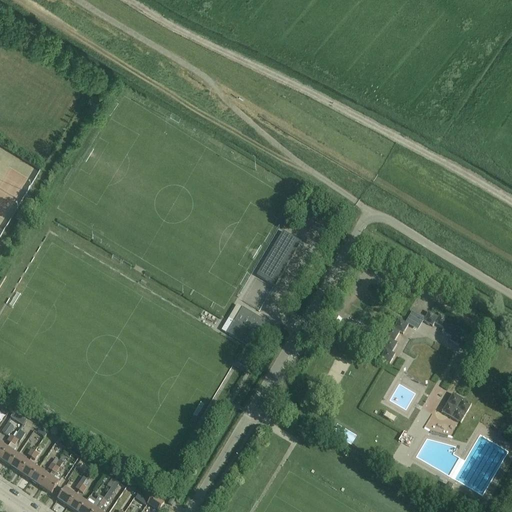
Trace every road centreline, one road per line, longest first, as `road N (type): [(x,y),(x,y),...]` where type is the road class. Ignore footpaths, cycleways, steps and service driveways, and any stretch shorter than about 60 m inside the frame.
road 1 (track): [(124,0),(511,210)]
road 2 (unclassified): [(191,511),(340,261)]
road 3 (unclassified): [(511,295),(387,219),(359,227),(340,261)]
